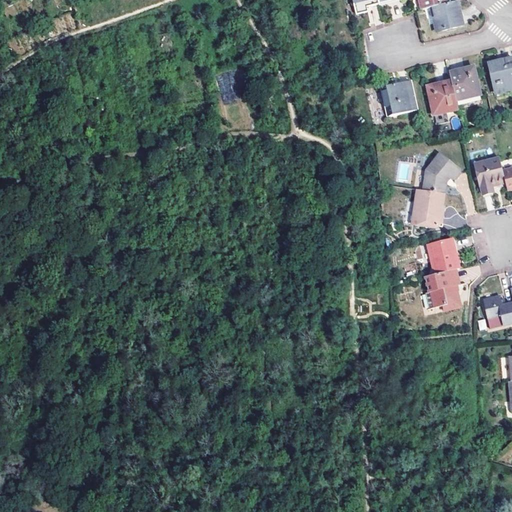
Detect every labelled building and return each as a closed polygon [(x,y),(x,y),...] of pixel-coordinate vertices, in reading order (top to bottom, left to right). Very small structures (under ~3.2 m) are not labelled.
[(369,7),(381,5),(380,2),(379,0),(353,0),(357,15),(369,13),(367,7),(369,7)] [(420,0),(423,10),(431,8),(447,4),(445,0),(420,0)] [(460,18),(456,2),(447,4),(431,8),(437,33),(464,26),(462,17),(460,18)] [(511,89),(511,59),(502,62),(499,63),(499,61),(488,63),(496,99),(511,96),(510,90),(511,89)] [(474,68),(463,69),(464,74),(462,74),(451,77),(452,82),(453,85),(456,101),(480,96),(474,68)] [(417,111),(410,81),(396,84),(381,88),(387,117),(417,111)] [(456,101),(453,85),(440,88),(437,89),(436,85),(427,87),(433,116),(458,110),(456,101)] [(498,187),(507,185),(501,162),(500,158),(486,162),(484,154),(471,157),(480,189),(482,188),(483,195),(494,193),(492,186),(497,184),(498,187)] [(426,171),(422,191),(443,194),(444,183),(446,181),(448,179),(449,180),(454,180),(459,174),(459,170),(440,155),(426,171)] [(511,158),(501,162),(507,185),(508,190),(511,188),(511,158)] [(440,213),(441,206),(443,194),(422,191),(416,190),(413,213),(417,214),(416,226),(435,227),(436,227),(438,226),(440,226),(442,225),(444,213),(440,213)] [(456,272),(460,271),(453,241),(428,248),(435,277),(456,272)] [(435,277),(425,279),(429,294),(431,294),(435,309),(444,307),(445,312),(460,308),(455,288),(459,287),(456,272),(435,277)] [(504,328),(511,325),(511,306),(503,308),(501,299),(484,303),(488,322),(490,330),(504,328)] [(480,330),(486,328),(484,319),(478,320),(480,330)]
